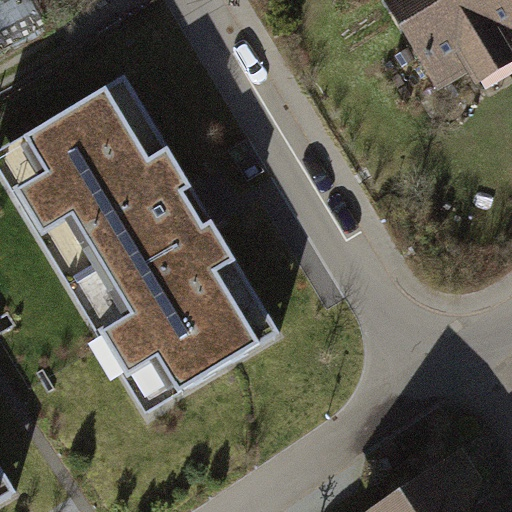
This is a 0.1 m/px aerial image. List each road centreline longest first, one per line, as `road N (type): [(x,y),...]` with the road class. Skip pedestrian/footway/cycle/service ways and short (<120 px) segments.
road 1 (residential): [(200,0),(430,386)]
road 2 (residential): [(430,386),(234,511)]
